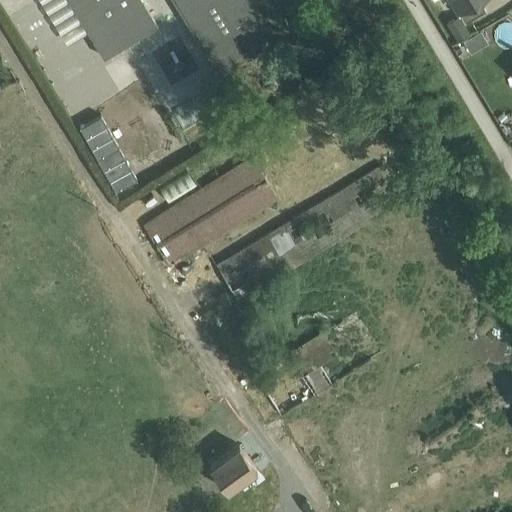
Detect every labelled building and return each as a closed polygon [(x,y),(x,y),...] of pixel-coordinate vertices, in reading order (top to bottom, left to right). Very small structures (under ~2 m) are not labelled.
[(88,32),(68,0),(39,0),(67,45),(88,32)] [(68,0),(88,32),(104,58),(157,25),(141,0),(68,0)] [(250,0),(172,0),(219,76),(275,41),(250,0)] [(451,0),(465,22),(485,10),(479,0),(451,0)] [(459,16),(448,23),(458,41),(470,33),(459,16)] [(480,32),(464,42),(471,52),(487,42),(480,32)] [(167,36),(143,50),(160,80),(184,67),(167,36)] [(223,80),(209,88),(223,110),(236,101),(223,80)] [(100,115),(80,126),(116,191),(136,180),(100,115)] [(252,158),(143,226),(169,267),(278,199),(252,158)] [(384,166),(217,267),(237,301),(404,200),(384,166)] [(186,169),(158,186),(169,204),(197,187),(186,169)] [(298,366),(323,347),(309,329),(284,348),(298,366)] [(220,482),(243,511),(254,511),(261,507),(255,498),(251,501),(239,484),(260,469),(249,453),(247,451),(244,453),(239,446),(210,468),(220,482)] [(243,511),(220,482),(207,491),(215,501),(213,503),(219,511),(243,511)]
